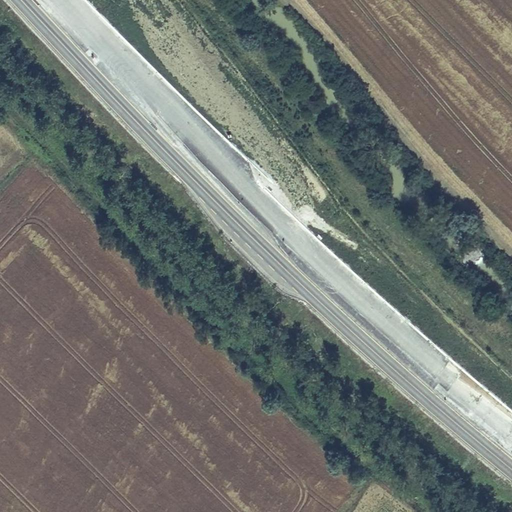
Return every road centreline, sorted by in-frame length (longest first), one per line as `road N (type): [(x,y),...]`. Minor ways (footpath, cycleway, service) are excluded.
road 1 (motorway): [(28,0),(324,298),(511,460)]
road 2 (motorway): [(511,428),(341,280),(63,0)]
road 3 (track): [(206,0),(370,208),(511,359)]
